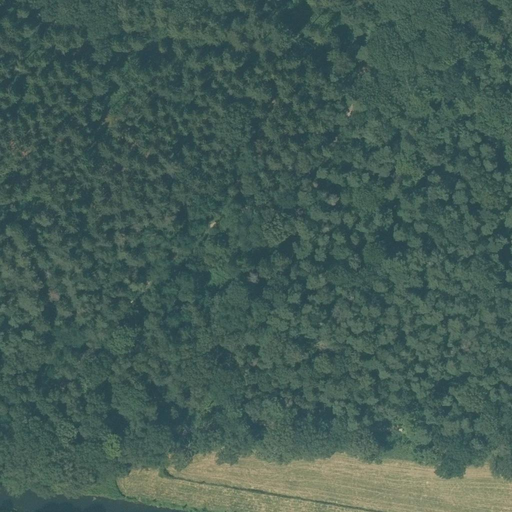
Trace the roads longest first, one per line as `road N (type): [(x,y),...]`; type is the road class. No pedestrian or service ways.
road 1 (unknown): [(511,107),(259,240),(225,229),(192,236),(161,287),(124,312),(84,322),(0,411)]
road 2 (track): [(47,447),(258,422),(511,437)]
road 3 (track): [(382,51),(341,147),(192,236)]
road 4 (track): [(124,312),(79,377),(47,447)]
